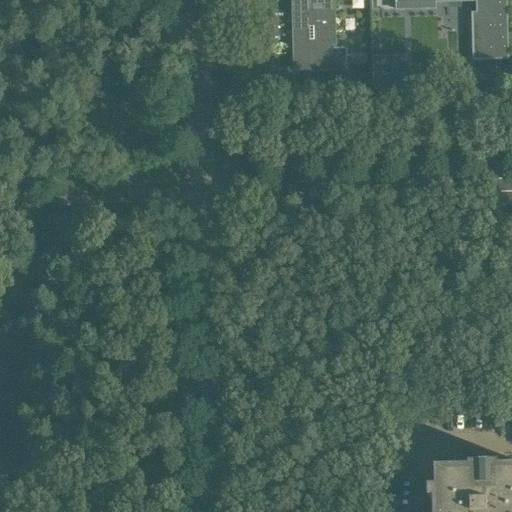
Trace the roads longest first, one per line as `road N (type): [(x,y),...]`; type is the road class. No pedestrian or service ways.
road 1 (residential): [(209,511),(200,193)]
road 2 (residential): [(200,193),(511,184)]
road 3 (residential): [(200,193),(195,0)]
road 4 (residential): [(421,511),(426,451),(511,443)]
